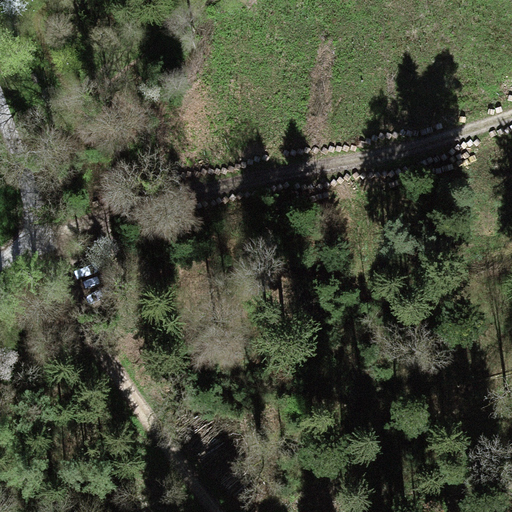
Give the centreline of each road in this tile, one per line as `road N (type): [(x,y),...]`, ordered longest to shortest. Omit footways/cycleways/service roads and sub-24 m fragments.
road 1 (track): [(511,115),(44,236)]
road 2 (track): [(211,511),(94,345),(44,236)]
road 3 (residential): [(0,114),(44,236)]
